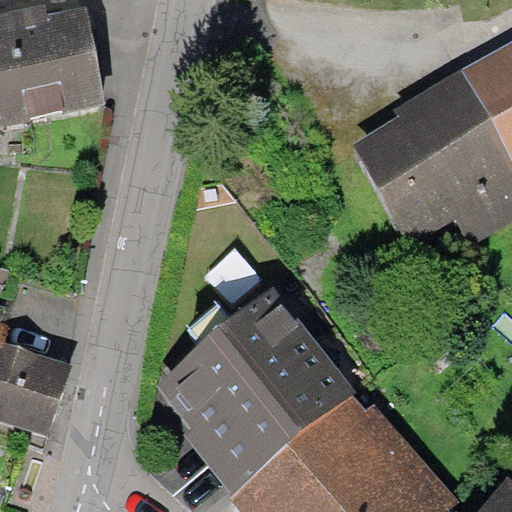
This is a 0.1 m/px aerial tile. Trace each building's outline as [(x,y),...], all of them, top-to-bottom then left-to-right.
[(92,9),(0,22),(0,128),(4,128),(107,113),(92,9)] [(511,65),(464,92),(511,179),(511,65)] [(511,223),(511,179),(464,92),(352,154),(419,275),(511,223)] [(353,399),(271,301),(167,388),(205,434),(270,511),(424,511),(339,411),(353,399)] [(63,372),(0,350),(0,318),(1,315),(0,314),(0,433),(38,447),(63,372)] [(511,511),(511,493),(506,489),(489,511),(511,511)]
